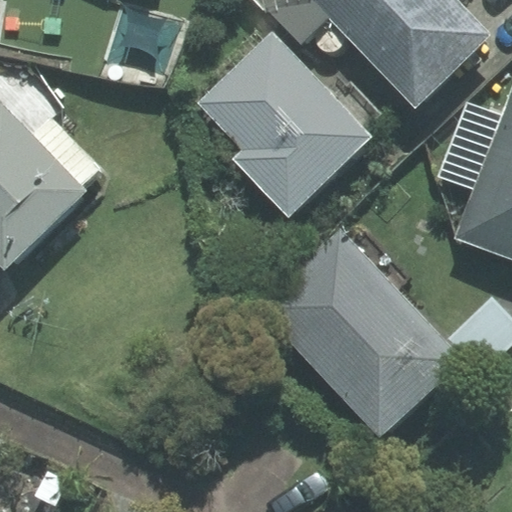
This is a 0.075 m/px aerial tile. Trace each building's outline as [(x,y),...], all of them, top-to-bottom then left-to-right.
[(259,0),(302,42),(329,15),(415,101),(484,32),(454,3),(456,0),(259,0)] [(273,35),(201,103),(246,150),(237,159),(289,213),(370,137),(273,35)] [(0,262),(5,269),(103,169),(58,125),(69,112),(33,69),(0,62),(0,262)] [(511,93),(504,115),(470,103),(442,177),(477,190),(460,236),(511,255),(511,93)] [(340,232),(260,307),(380,435),(461,360),(340,232)] [(511,342),(511,320),(491,299),(452,337),(484,370),(511,342)] [(388,511),(354,478),(315,511),(388,511)]
